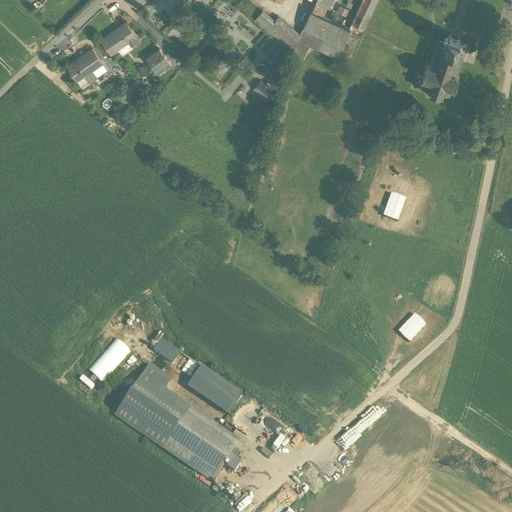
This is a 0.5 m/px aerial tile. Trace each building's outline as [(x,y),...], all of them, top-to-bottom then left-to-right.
[(329,0),(316,0),(311,10),(322,15),(329,0)] [(371,0),(361,0),(351,22),(363,27),(375,2),(371,0)] [(340,6),(339,13),(347,14),(348,7),(340,6)] [(250,29),(256,23),(242,8),(230,19),(241,30),(246,26),(250,29)] [(262,10),(254,20),(267,30),(275,20),(262,10)] [(311,10),(303,27),(342,45),(350,28),(322,15),(311,10)] [(300,35),(278,16),(275,20),(267,30),(292,51),(293,51),(300,35)] [(126,22),(101,40),(111,54),(118,49),(128,42),(131,45),(139,40),(126,22)] [(342,45),(303,27),(300,35),(293,51),(292,51),(292,52),(301,56),(307,43),(310,45),(314,46),(318,47),(317,48),(336,58),(342,45)] [(443,41),(444,42),(439,40),(438,43),(437,42),(436,44),(437,44),(435,51),(434,50),(434,52),(435,52),(433,58),(432,58),(431,59),(432,60),(430,66),(427,65),(423,77),(418,75),(414,86),(429,91),(429,94),(430,96),(432,98),(435,99),(437,99),(440,98),(442,96),(442,95),(444,96),(446,96),(447,96),(448,95),(449,95),(451,89),(454,90),(459,76),(456,75),(458,68),(459,69),(460,67),(459,67),(461,61),(462,61),(462,60),(461,60),(463,53),(464,53),(465,52),(464,52),(464,51),(465,51),(466,50),(467,49),(468,48),(468,47),(467,46),(466,45),(466,44),(459,42),(461,39),(455,37),(448,34),(447,38),(446,38),(445,38),(444,38),(444,39),(443,41)] [(128,42),(118,49),(122,54),(132,47),(131,45),(128,42)] [(92,48),(67,66),(77,81),(84,76),(93,70),(103,63),(92,48)] [(168,62),(159,48),(146,58),(155,71),(156,70),(168,62)] [(168,62),(156,70),(159,75),(171,66),(168,62)] [(93,70),(84,76),(89,83),(93,80),(93,79),(97,76),(93,70)] [(147,87),(137,79),(123,96),(119,92),(113,99),(117,102),(122,107),(138,88),(142,93),(147,87)] [(265,85),(260,80),(253,88),(267,100),(274,92),(273,91),(265,85)] [(277,86),(269,80),(265,85),(273,91),(277,86)] [(406,217),(408,202),(384,198),(381,214),(406,217)] [(363,326),(372,313),(352,299),(343,312),(363,326)] [(161,339),(153,350),(173,364),(181,353),(161,339)] [(171,381),(151,367),(115,417),(212,484),(236,449),(160,397),(171,381)] [(189,388),(229,416),(242,398),(202,370),(189,388)]
